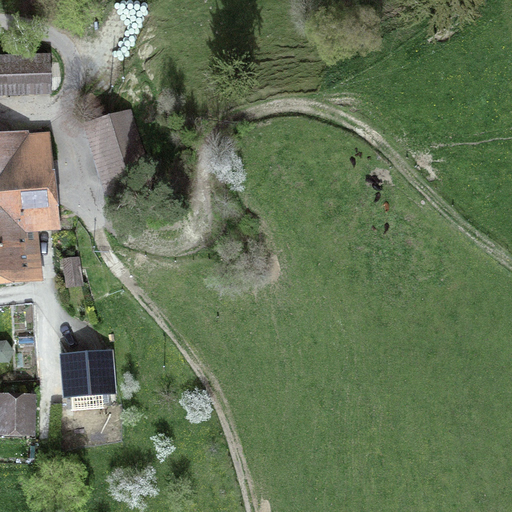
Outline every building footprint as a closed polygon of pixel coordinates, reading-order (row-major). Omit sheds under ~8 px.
[(0,57),(0,92),(50,90),(49,55),(0,57)] [(149,181),(129,114),(92,125),(112,192),(149,181)] [(0,276),(29,274),(24,227),(56,224),(47,135),(0,139),(0,276)] [(65,259),(69,283),(81,281),(77,258),(65,259)] [(102,390),(107,390),(105,356),(70,358),(73,407),(103,405),(102,390)] [(0,428),(26,429),(27,402),(0,401),(0,428)]
